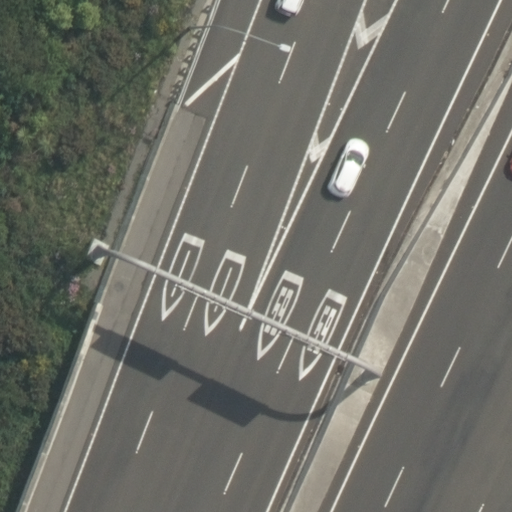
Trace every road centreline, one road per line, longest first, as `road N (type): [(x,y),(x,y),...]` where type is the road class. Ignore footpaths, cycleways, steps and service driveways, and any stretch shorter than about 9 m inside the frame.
road 1 (motorway): [(196,511),(443,0)]
road 2 (motorway): [(107,511),(304,0)]
road 3 (motorway): [(511,293),(418,511)]
